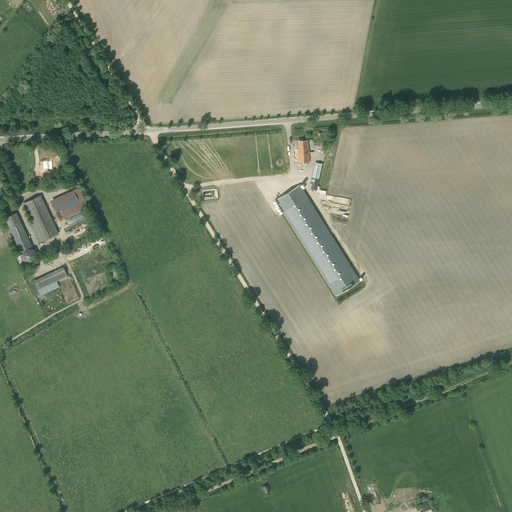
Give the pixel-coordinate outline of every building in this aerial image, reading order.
[(308,149),(308,140),(298,141),(298,150),(297,150),(298,163),(310,162),(309,149),(308,149)] [(41,161),(41,171),(49,171),(49,169),(52,169),(52,161),(48,161),(41,161)] [(316,190),(318,186),(322,164),(315,162),(310,184),(312,184),(310,189),(316,190)] [(300,185),(275,200),(285,214),(333,292),(357,276),(306,194),(300,185)] [(79,187),(49,199),(57,218),(87,206),(79,187)] [(42,197),(41,195),(24,202),(42,241),(58,234),(44,202),(47,201),(44,196),(42,197)] [(328,203),(351,205),(351,199),(329,196),(328,203)] [(30,247),(32,246),(16,212),(4,218),(20,251),(22,251),(30,247)] [(78,234),(89,229),(87,224),(76,228),(78,234)] [(23,251),(22,253),(25,260),(32,261),(35,256),(31,248),(30,248),(30,247),(22,251),(23,251)] [(63,266),(33,280),(37,289),(67,276),(63,266)] [(270,491),(267,484),(262,487),(265,493),(270,491)]
